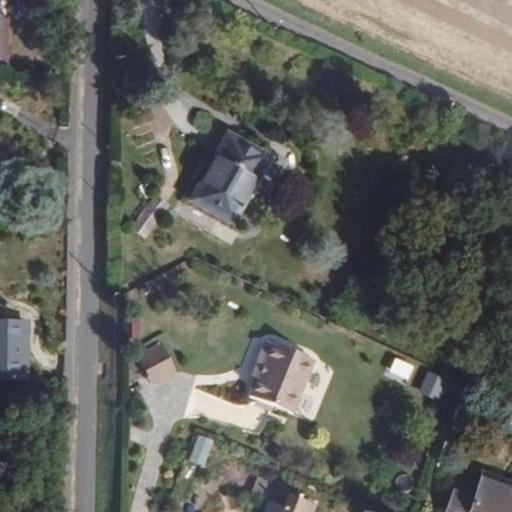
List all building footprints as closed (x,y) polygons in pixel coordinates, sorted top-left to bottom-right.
[(232,225),(271,154),(223,128),(184,199),(232,225)] [(146,234),(165,206),(153,198),(134,225),(146,234)] [(0,374),(26,377),(30,321),(0,318),(0,374)] [(287,410),(308,357),(260,338),(253,357),(259,359),(245,394),(287,410)] [(170,373),(157,346),(134,357),(147,384),(170,373)] [(423,389),(444,396),(448,383),(428,375),(423,389)] [(511,511),(511,474),(506,489),(478,479),(473,494),(452,487),(444,511),(511,511)] [(309,511),(312,505),(285,496),(282,505),(267,500),(262,511),(309,511)]
